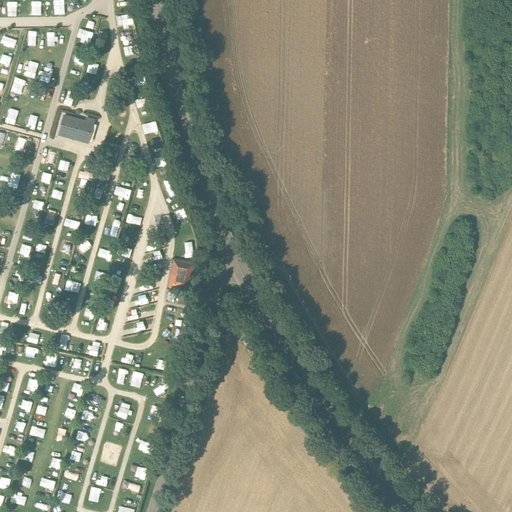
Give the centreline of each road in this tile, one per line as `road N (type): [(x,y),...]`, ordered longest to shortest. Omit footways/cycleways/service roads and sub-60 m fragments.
road 1 (tertiary): [(405,511),(319,403),(235,267)]
road 2 (tertiary): [(235,267),(199,181),(155,0)]
road 3 (unclassified): [(153,511),(215,289),(235,267)]
